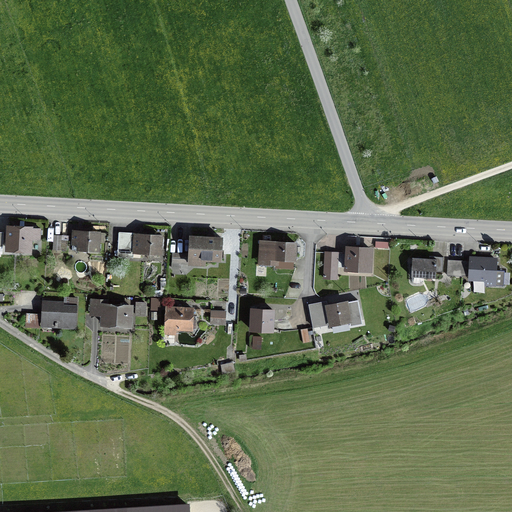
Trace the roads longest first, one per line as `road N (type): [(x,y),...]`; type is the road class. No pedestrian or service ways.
road 1 (tertiary): [(363,222),(0,203)]
road 2 (residential): [(288,0),(363,222)]
road 3 (track): [(105,383),(186,426),(242,511)]
road 4 (track): [(363,222),(511,165)]
road 5 (tertiary): [(511,230),(363,222)]
